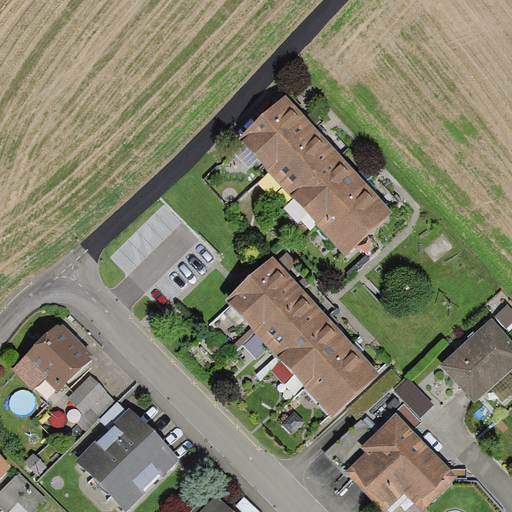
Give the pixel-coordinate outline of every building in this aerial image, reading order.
[(287,101),(241,144),(348,257),(394,214),(287,101)] [(379,374),(273,260),(228,302),(334,415),(379,374)] [(93,359),(61,324),(14,367),(34,388),(45,378),(57,391),(93,359)] [(511,371),(511,345),(492,326),(444,373),(477,406),(511,371)] [(113,400),(91,376),(68,397),(91,421),(113,400)] [(123,511),(180,459),(132,408),(75,462),(123,511)] [(423,511),(458,478),(398,418),(344,472),(383,511),(403,491),(423,511)] [(0,455),(0,477),(11,466),(0,455)] [(29,511),(44,499),(20,474),(0,493),(0,503),(8,511),(29,511)] [(233,511),(218,495),(200,511),(233,511)]
